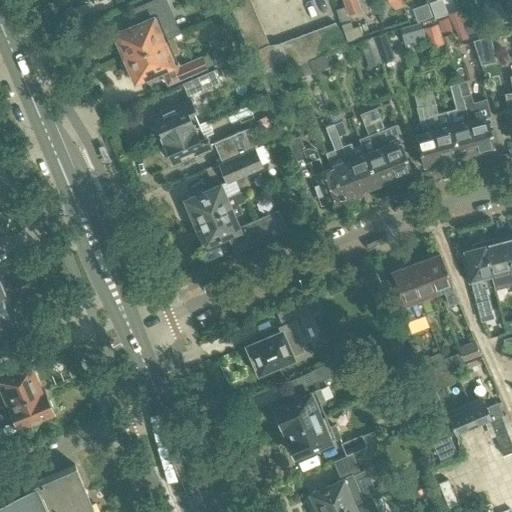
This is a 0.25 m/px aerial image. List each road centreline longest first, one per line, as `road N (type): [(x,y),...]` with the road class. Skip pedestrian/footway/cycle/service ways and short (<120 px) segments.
road 1 (residential): [(131,339),(315,255),(430,211),(511,191)]
road 2 (tertiary): [(131,339),(0,24)]
road 3 (residential): [(162,407),(0,479)]
